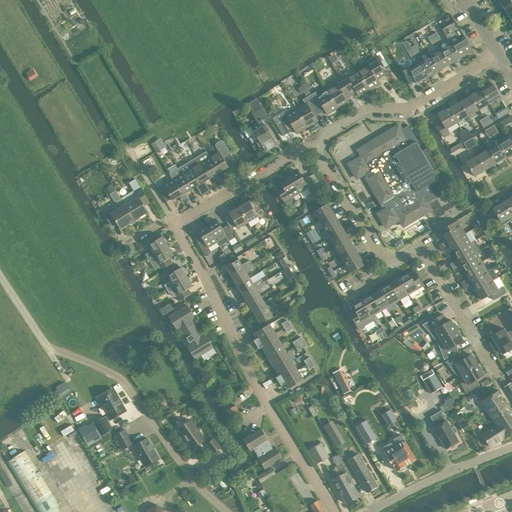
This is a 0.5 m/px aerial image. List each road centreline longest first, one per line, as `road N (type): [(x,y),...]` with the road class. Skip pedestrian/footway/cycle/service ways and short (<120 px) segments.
road 1 (residential): [(334,511),(267,406),(174,225),(305,146),(319,152)]
road 2 (residential): [(495,375),(419,249),(387,268),(319,152)]
road 3 (residential): [(226,511),(191,479),(125,382),(45,347)]
road 4 (residential): [(319,152),(321,137),(370,108),(412,106),(498,55)]
road 5 (residential): [(370,511),(511,446)]
road 6 (track): [(66,378),(0,277)]
